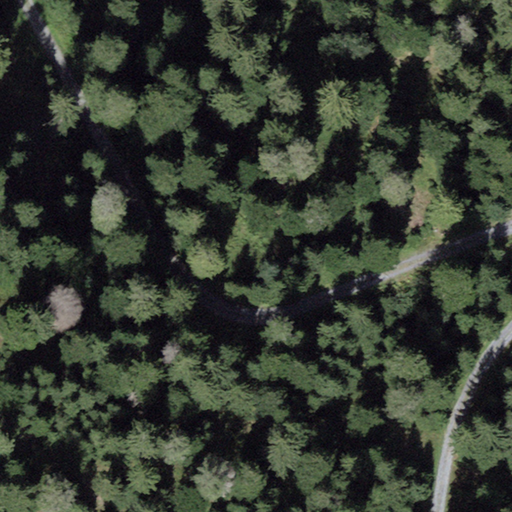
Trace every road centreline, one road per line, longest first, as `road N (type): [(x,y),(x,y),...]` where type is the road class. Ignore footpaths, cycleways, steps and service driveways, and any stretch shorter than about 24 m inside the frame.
road 1 (track): [(511,224),(279,314),(215,312),(120,175),(26,0)]
road 2 (track): [(435,511),(452,432),(511,330)]
